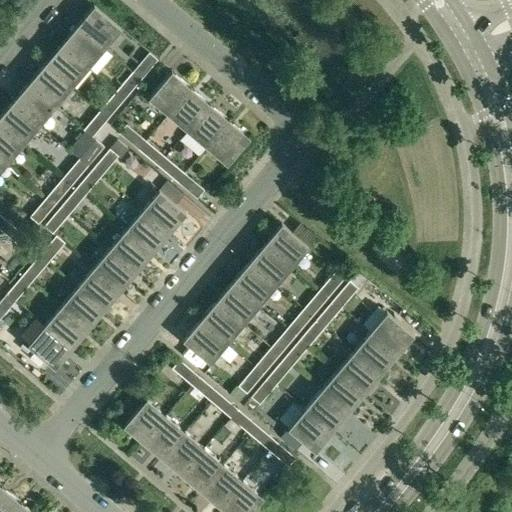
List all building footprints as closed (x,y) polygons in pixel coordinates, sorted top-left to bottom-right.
[(93,4),(77,23),(103,46),(120,27),(93,4)] [(103,46),(77,23),(60,43),(87,66),(103,46)] [(60,43),(44,63),(71,85),(87,66),(60,43)] [(148,52),(132,71),(140,78),(156,59),(148,52)] [(54,105),(71,85),(44,63),(27,82),(54,105)] [(167,114),(190,87),(171,70),(148,97),(167,114)] [(116,91),(124,98),(140,78),(132,71),(116,91)] [(27,82),(11,101),(38,124),(54,105),(27,82)] [(210,103),(190,87),(167,114),(187,130),(210,103)] [(116,91),(100,109),(108,117),(124,98),(116,91)] [(38,124),(11,101),(0,114),(0,125),(21,143),(38,124)] [(229,119),(210,103),(187,130),(206,146),(229,119)] [(108,117),(100,109),(83,129),(91,136),(108,117)] [(229,119),(206,146),(226,163),(248,136),(229,119)] [(119,132),(138,148),(145,140),(126,124),(119,132)] [(0,125),(0,157),(5,162),(21,143),(0,125)] [(95,138),(78,158),(87,165),(103,145),(95,138)] [(164,156),(145,140),(138,148),(157,164),(164,156)] [(93,167),(101,174),(117,155),(109,148),(93,167)] [(184,173),(164,156),(157,164),(177,181),(184,173)] [(87,165),(78,158),(62,178),(70,185),(87,165)] [(84,194),(101,174),(93,167),(76,187),(84,194)] [(203,189),(184,173),(177,181),(196,197),(203,189)] [(62,178),(46,196),(54,203),(70,185),(62,178)] [(84,194),(76,187),(60,206),(68,213),(84,194)] [(158,188),(141,208),(168,231),(185,211),(158,188)] [(54,203),(46,196),(30,216),(38,223),(54,203)] [(52,232),(68,213),(60,206),(44,225),(52,232)] [(152,250),(168,231),(141,208),(125,228),(152,250)] [(0,228),(2,231),(9,222),(0,214),(0,228)] [(9,222),(2,231),(21,247),(28,238),(9,222)] [(264,242),(291,264),(308,245),(281,222),(264,242)] [(152,250),(125,228),(109,247),(136,270),(152,250)] [(56,234),(39,255),(47,262),(64,242),(56,234)] [(264,242),(248,261),(274,284),(291,264),(264,242)] [(109,247),(92,266),(119,289),(136,270),(109,247)] [(31,281),(47,262),(39,255),(23,274),(31,281)] [(231,280),(258,303),(274,284),(248,261),(231,280)] [(119,289),(92,266),(76,286),(103,308),(119,289)] [(336,269),(319,289),(328,295),(344,276),(336,269)] [(350,281),(357,287),(365,277),(357,270),(349,280),(350,281)] [(23,274),(6,293),(15,300),(31,281),(23,274)] [(231,280),(215,300),(242,323),(258,303),(231,280)] [(340,307),(356,288),(357,287),(350,281),(349,280),(332,300),(340,307)] [(76,286),(60,305),(87,328),(103,308),(76,286)] [(328,295),(319,289),(303,308),(311,315),(328,295)] [(0,317),(15,300),(6,293),(0,300),(0,317)] [(225,342),(242,323),(215,300),(198,319),(225,342)] [(324,326),(340,307),(332,300),(316,319),(324,326)] [(44,324),(71,347),(87,328),(60,305),(44,324)] [(303,308),(287,327),(295,334),(311,315),(303,308)] [(385,311),(369,331),(396,353),(412,333),(385,311)] [(225,342),(198,319),(182,338),(209,361),(225,342)] [(316,319),(300,338),(308,345),(324,326),(316,319)] [(54,366),(71,347),(44,324),(27,343),(54,366)] [(270,346),(279,353),(295,334),(287,327),(270,346)] [(369,331),(353,350),(379,373),(396,353),(369,331)] [(292,364),(308,345),(300,338),(283,357),(292,364)] [(270,346),(254,366),(262,373),(279,353),(270,346)] [(379,373),(353,350),(336,369),(363,392),(379,373)] [(283,357),(267,376),(275,383),(292,364),(283,357)] [(191,383),(198,375),(178,359),(171,367),(191,383)] [(262,373),(254,366),(237,385),(246,392),(262,373)] [(336,369),(320,388),(347,411),(363,392),(336,369)] [(198,375),(191,383),(210,400),(217,392),(198,375)] [(259,403),(275,383),(267,376),(251,396),(259,403)] [(320,388),(304,407),(331,430),(347,411),(320,388)] [(217,392),(210,400),(229,416),(236,408),(217,392)] [(143,441),(165,414),(145,397),(123,424),(143,441)] [(314,450),(331,430),(304,407),(287,427),(314,450)] [(236,408),(229,416),(249,432),(256,424),(236,408)] [(143,441),(162,457),(185,430),(165,414),(143,441)] [(256,424),(249,432),(268,449),(275,441),(256,424)] [(162,457),(181,474),(204,447),(185,430),(162,457)] [(275,441),(268,449),(287,465),(294,457),(275,441)] [(181,474),(200,490),(223,463),(204,447),(181,474)] [(200,490),(220,506),(242,479),(223,463),(200,490)] [(248,511),(262,496),(242,479),(220,506),(226,511),(248,511)] [(0,511),(12,511),(21,502),(2,486),(0,487),(0,511)] [(12,511),(32,511),(21,502),(12,511)]
